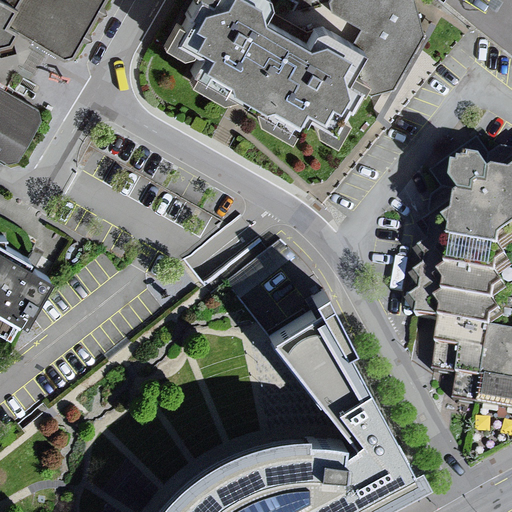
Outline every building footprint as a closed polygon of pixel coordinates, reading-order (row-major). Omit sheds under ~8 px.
[(0,0),(0,33),(16,33),(63,63),(72,60),(104,0),(0,0)] [(261,0),(191,0),(182,16),(186,19),(171,41),(201,56),(188,74),(291,137),(301,117),(326,132),(360,82),(346,74),(358,53),(316,29),(306,33),(297,44),(258,22),(265,8),(261,0)] [(331,0),(316,29),(358,53),(346,74),(360,82),(378,94),(389,91),(417,41),(406,2),(402,0),(331,0)] [(0,160),(12,167),(40,115),(0,93),(0,160)] [(511,154),(488,153),(439,188),(425,225),(410,317),(441,322),(466,326),(455,375),(465,376),(490,381),(488,407),(511,411),(511,154)] [(0,327),(4,330),(34,279),(0,259),(0,327)] [(374,511),(428,483),(419,466),(411,470),(348,352),(354,349),(326,294),(314,300),(319,309),(274,338),(356,442),(343,451),(344,445),(307,441),(307,435),(275,438),(244,446),(221,455),(194,472),(166,496),(154,511),(374,511)]
